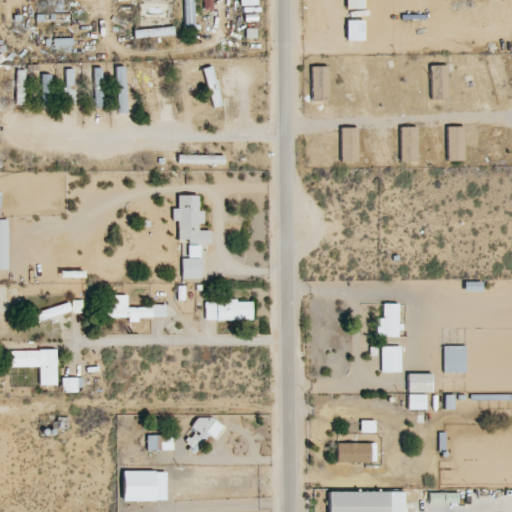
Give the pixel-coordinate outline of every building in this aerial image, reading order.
[(193,29),(193,0),(183,0),(183,29),(193,29)] [(133,30),(134,38),(173,36),(173,28),(133,30)] [(71,47),(72,39),(44,38),(44,47),(71,47)] [(447,99),(446,65),(429,65),(430,100),(447,99)] [(115,67),(117,113),(127,112),(125,66),(115,67)] [(212,108),(222,105),(212,66),(202,68),(212,108)] [(310,67),(311,101),(328,101),(327,66),(310,67)] [(93,68),(94,108),(103,108),(101,67),(93,68)] [(74,69),(64,69),(65,104),(74,103),(74,69)] [(24,70),(16,70),(15,105),(24,105),(24,70)] [(148,106),(157,104),(151,71),(141,73),(148,106)] [(51,74),(41,74),(40,108),(50,108),(51,74)] [(463,126),(446,126),(446,161),(463,161),(463,126)] [(357,161),(357,127),(339,128),(340,162),(357,161)] [(417,162),(416,127),(399,127),(400,162),(417,162)] [(223,164),(224,155),(177,155),(177,164),(223,164)] [(210,244),(210,230),(201,230),(201,212),(198,212),(198,195),(176,195),(176,208),(172,208),(172,221),(177,221),(177,240),(187,240),(187,244),(210,244)] [(0,269),(8,269),(7,219),(0,219),(0,269)] [(200,258),(200,245),(187,245),(187,258),(200,258)] [(181,259),(181,279),(200,278),(200,258),(181,259)] [(103,318),(128,318),(128,322),(138,322),(138,317),(165,317),(165,306),(127,307),(127,295),(110,295),(110,307),(103,307),(103,318)] [(252,301),(204,302),(204,321),(252,320),(252,301)] [(71,311),(68,302),(30,314),(33,325),(50,319),(52,323),(65,319),(63,314),(71,311)] [(399,337),(399,327),(397,327),(398,304),(382,303),(382,318),(376,317),(375,336),(399,337)] [(381,372),(400,372),(400,346),(381,346),(381,372)] [(443,346),(442,373),(465,373),(465,346),(443,346)] [(10,367),(39,367),(39,385),(56,385),(55,350),(10,350),(10,367)] [(431,373),(407,373),(407,393),(431,392),(431,373)] [(61,392),(80,392),(80,378),(62,377),(61,392)] [(425,395),(407,395),(407,410),(425,410),(425,395)] [(194,453),(210,435),(212,437),(221,429),(204,414),(180,440),(194,453)] [(171,449),(171,435),(140,436),(141,450),(171,449)] [(335,461),(374,463),(375,444),(336,442),(335,461)] [(122,501),(165,500),(165,471),(122,471),(122,501)] [(403,511),(403,491),(327,492),(327,511),(403,511)] [(428,502),(454,502),(454,493),(428,493),(428,502)]
